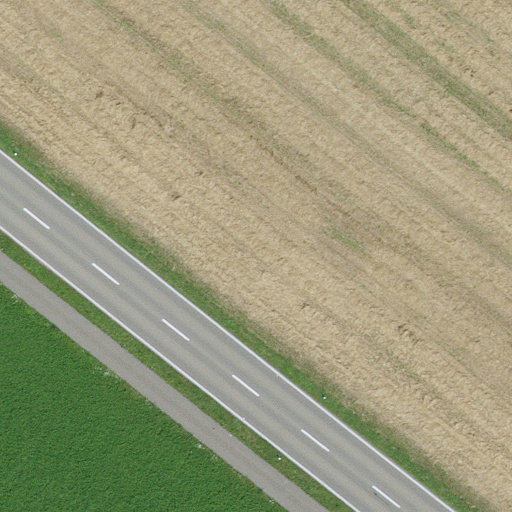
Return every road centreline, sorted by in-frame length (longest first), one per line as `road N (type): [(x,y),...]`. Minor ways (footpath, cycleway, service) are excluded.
road 1 (tertiary): [(398,511),(0,189)]
road 2 (track): [(322,511),(0,254)]
